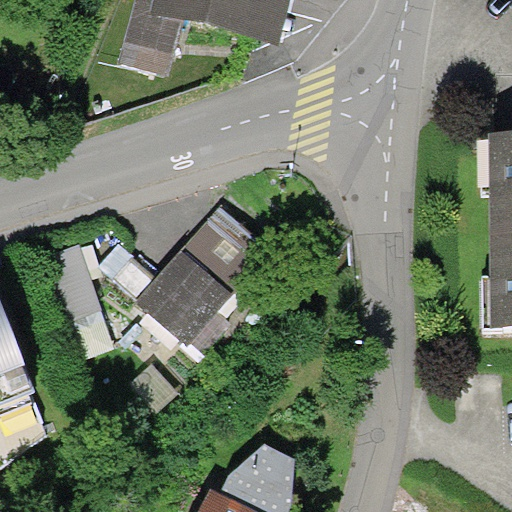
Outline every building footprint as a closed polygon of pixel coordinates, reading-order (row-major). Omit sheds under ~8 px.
[(165,0),(163,10),(256,34),(264,0),(165,0)] [(511,145),(481,145),(481,340),(511,339),(511,145)] [(264,255),(227,222),(147,314),(185,347),(264,255)] [(74,249),(37,261),(59,329),(103,314),(86,260),(79,263),(74,249)] [(0,415),(32,404),(0,320),(0,415)] [(215,497),(205,490),(194,511),(278,511),(285,500),(285,463),(258,450),(225,478),(215,497)]
